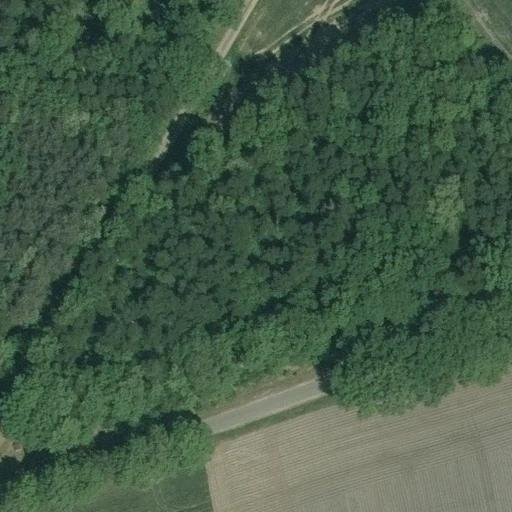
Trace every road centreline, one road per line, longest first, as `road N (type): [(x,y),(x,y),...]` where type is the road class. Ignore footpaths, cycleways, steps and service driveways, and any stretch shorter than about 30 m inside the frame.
road 1 (residential): [(0,496),(511,317)]
road 2 (residential): [(0,423),(253,0)]
